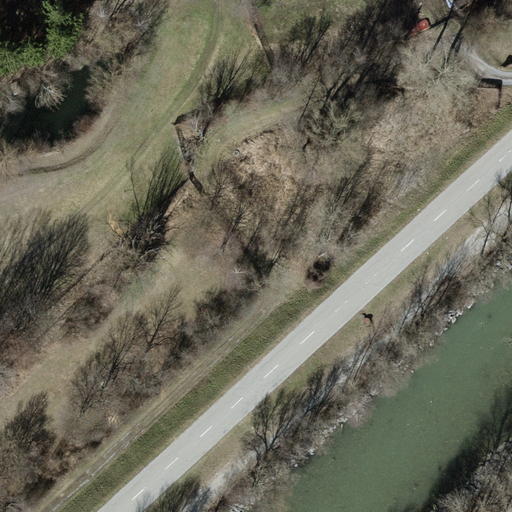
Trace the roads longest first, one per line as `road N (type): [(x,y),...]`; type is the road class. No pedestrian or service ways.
road 1 (track): [(482,67),(443,44),(223,130),(204,173),(284,286),(49,511)]
road 2 (unclassified): [(511,150),(121,511)]
